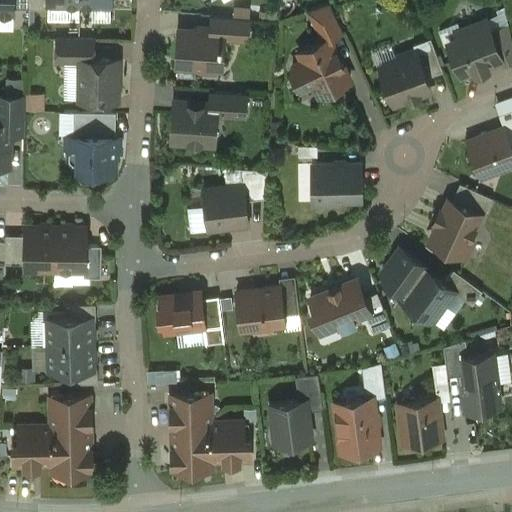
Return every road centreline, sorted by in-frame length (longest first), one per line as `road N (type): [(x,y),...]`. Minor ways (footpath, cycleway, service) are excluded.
road 1 (residential): [(131,268),(335,245),(361,235),(392,202),(406,155),(449,114),(511,89)]
road 2 (tertiary): [(511,473),(223,511)]
road 3 (residential): [(142,511),(131,268)]
road 4 (residential): [(132,206),(146,0)]
road 5 (residential): [(0,199),(132,206)]
